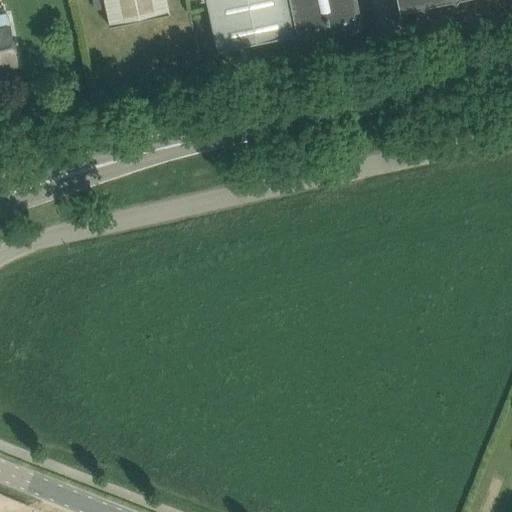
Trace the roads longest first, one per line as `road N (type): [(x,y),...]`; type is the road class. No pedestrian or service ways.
road 1 (unclassified): [(0,255),(511,136)]
road 2 (secondary): [(64,177),(260,119),(511,65)]
